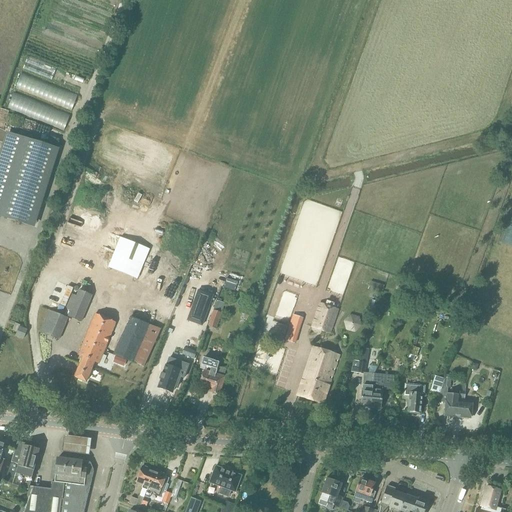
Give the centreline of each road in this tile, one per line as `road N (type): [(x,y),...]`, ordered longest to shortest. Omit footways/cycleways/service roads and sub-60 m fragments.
road 1 (tertiary): [(315,447),(125,432)]
road 2 (tertiary): [(463,457),(315,447)]
road 3 (tertiary): [(125,432),(0,417)]
